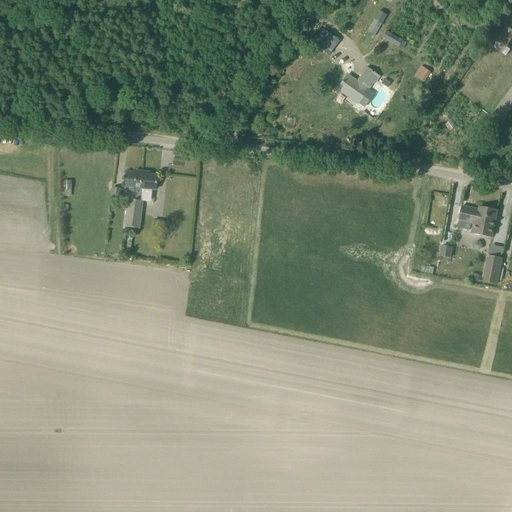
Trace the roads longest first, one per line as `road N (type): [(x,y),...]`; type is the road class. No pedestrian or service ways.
road 1 (unclassified): [(511,186),(0,125)]
road 2 (track): [(219,149),(316,0)]
